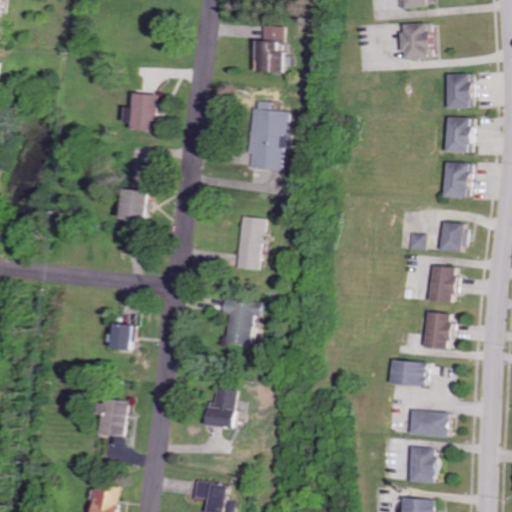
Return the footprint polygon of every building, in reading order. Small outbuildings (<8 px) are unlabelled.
[(408,0),(408,9),(437,8),(436,0),(408,0)] [(409,24),(410,60),(438,60),(437,24),(409,24)] [(264,73),(289,74),(290,52),(287,52),(288,27),(270,26),(269,41),(265,41),(264,73)] [(479,74),(454,75),(455,109),(480,108),(479,74)] [(133,128),(163,129),(165,95),(143,94),(142,108),(134,108),(133,128)] [(285,171),(287,147),(291,147),(294,112),(275,110),(275,102),(263,101),(263,109),(259,109),(254,168),(285,171)] [(481,153),(481,118),(454,118),(454,153),(481,153)] [(454,198),(480,199),(481,164),(455,163),(454,198)] [(158,192),(135,191),(134,221),(157,222),(158,192)] [(265,270),(267,245),(271,245),(272,219),(247,217),(244,269),(265,270)] [(453,252),(475,253),(476,224),(454,223),(453,252)] [(434,250),(434,234),(418,233),(418,250),(434,250)] [(443,303),(468,303),(469,267),(444,267),(443,303)] [(256,345),(258,315),(266,316),(267,302),(230,299),(229,314),(234,314),(232,344),(256,345)] [(466,314),(441,313),(440,349),(462,350),(462,342),(465,342),(466,314)] [(143,351),(144,325),(126,325),(125,350),(143,351)] [(406,383),(442,384),(443,360),(407,359),(406,383)] [(217,401),(215,424),(242,427),(245,391),(223,389),(221,402),(217,401)] [(134,435),(135,399),(111,398),(109,433),(134,435)] [(464,413),(428,408),(424,432),(461,437),(464,413)] [(451,449),(426,445),(422,479),(446,483),(451,449)] [(217,511),(244,511),(245,501),(237,500),(237,483),(205,481),(204,498),(218,498),(217,511)] [(103,511),(126,511),(128,486),(104,485),(103,511)] [(413,511),(443,511),(444,498),(414,497),(413,511)]
